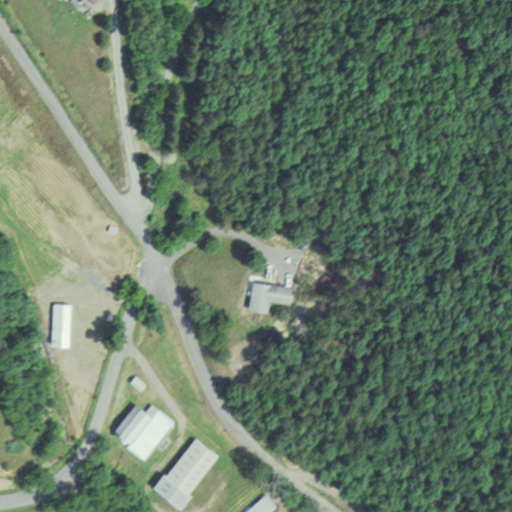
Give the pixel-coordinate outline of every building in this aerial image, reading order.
[(299,250),(311,253),(315,239),(302,236),(299,250)] [(242,309),(265,312),(266,302),(292,305),(295,287),(246,280),(242,309)] [(67,303),(50,303),(49,345),(67,346),(67,303)] [(141,458),(169,420),(145,403),(141,408),(131,402),(108,434),(141,458)] [(213,455),(188,435),(147,486),(172,506),(213,455)] [(264,511),(272,506),(262,493),(239,511),(264,511)]
